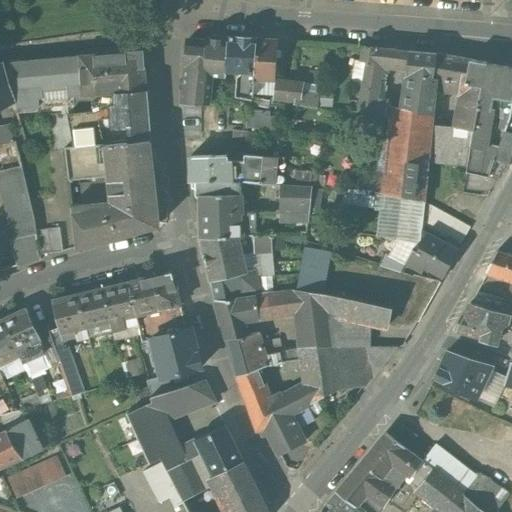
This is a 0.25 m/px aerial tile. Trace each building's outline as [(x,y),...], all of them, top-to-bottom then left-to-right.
[(227,37),(187,39),(182,104),(209,106),(211,75),(225,76),(226,70),(227,37)] [(257,39),(227,37),(226,70),(243,72),(237,79),(237,98),(253,101),(254,80),(257,39)] [(277,41),(257,39),(254,80),(274,82),(277,41)] [(409,52),(364,47),(363,62),(367,63),(363,98),(379,100),(381,87),(387,87),(389,65),(407,67),(409,52)] [(143,51),(4,64),(14,92),(16,102),(18,113),(37,111),(36,105),(39,105),(38,98),(74,95),(75,96),(92,95),(93,111),(96,110),(114,103),(113,92),(146,90),(143,51)] [(436,54),(409,52),(407,67),(407,75),(408,75),(404,109),(404,111),(432,115),(434,91),(435,76),(429,75),(436,54)] [(470,60),(436,54),(429,75),(435,76),(434,91),(458,94),(455,129),(473,132),(479,98),(480,86),(465,83),(470,60)] [(511,104),(511,68),(470,60),(465,83),(480,86),(479,98),(489,99),(487,110),(504,112),(511,113),(511,104)] [(3,63),(0,65),(0,110),(16,102),(14,92),(4,64),(3,63)] [(308,85),(298,84),(294,103),(293,106),(318,109),(321,73),(309,72),(308,85)] [(298,84),(285,81),(276,81),(274,100),(294,103),(298,84)] [(146,90),(113,92),(114,103),(96,110),(98,121),(110,119),(111,126),(150,123),(146,90)] [(473,132),(467,174),(487,178),(495,161),(488,158),(487,146),(484,110),(487,110),(489,99),(479,98),(473,132)] [(432,115),(404,111),(404,109),(391,107),(392,105),(362,103),(360,113),(395,114),(369,189),(378,191),(374,207),(388,210),(391,194),(402,196),(396,225),(378,223),(375,234),(420,243),(427,162),(431,126),(432,115)] [(247,106),(231,104),(231,113),(247,114),(247,106)] [(93,111),(69,112),(72,128),(99,125),(98,121),(96,110),(93,111)] [(504,112),(502,118),(499,118),(498,128),(505,128),(510,117),(511,113),(504,112)] [(267,115),(247,114),(247,129),(277,131),(278,120),(267,119),(267,115)] [(0,118),(0,144),(16,141),(11,126),(11,125),(3,127),(0,118)] [(21,124),(11,126),(16,141),(20,154),(27,153),(21,124)] [(444,128),(431,126),(427,162),(441,163),(444,128)] [(455,129),(444,128),(441,163),(457,165),(455,188),(464,189),(467,174),(473,132),(455,129)] [(511,135),(504,133),(500,147),(487,146),(488,158),(495,161),(508,165),(511,155),(511,135)] [(138,185),(154,183),(151,139),(65,146),(68,179),(111,174),(109,199),(84,202),(86,211),(139,190),(138,185)] [(279,158),(246,156),(246,161),(228,159),(228,155),(190,157),(191,182),(195,182),(196,182),(278,185),(279,158)] [(23,165),(1,171),(5,185),(26,180),(24,168),(23,165)] [(325,176),(314,176),(313,186),(325,187),(325,176)] [(26,180),(5,185),(10,209),(6,211),(10,223),(5,226),(18,264),(39,259),(38,257),(26,180)] [(196,182),(195,182),(195,194),(196,196),(198,198),(200,198),(201,238),(241,236),(256,235),(256,222),(291,222),(308,221),(313,186),(278,185),(196,182)] [(86,211),(84,202),(71,206),(76,246),(158,224),(154,183),(138,185),(139,190),(86,211)] [(308,221),(291,222),(291,234),(306,233),(308,221)] [(59,227),(36,229),(38,257),(62,250),(59,227)] [(256,235),(241,236),(244,252),(260,252),(261,271),(275,270),(272,241),(283,240),(283,234),(256,235)] [(458,250),(425,234),(417,251),(414,249),(406,264),(423,273),(425,268),(444,278),(458,250)] [(241,236),(201,238),(216,299),(262,295),(256,268),(247,270),(244,252),(241,236)] [(399,261),(386,254),(381,267),(394,271),(399,261)] [(511,260),(494,255),(485,274),(511,282),(511,260)] [(166,272),(127,282),(137,321),(142,341),(152,339),(164,335),(161,326),(157,327),(153,312),(181,305),(173,276),(166,272)] [(290,275),(279,277),(281,293),(298,292),(300,275),(290,277),(290,275)] [(127,282),(102,288),(110,322),(113,331),(127,327),(126,324),(137,321),(127,282)] [(102,288),(78,294),(87,328),(110,322),(102,288)] [(262,295),(216,299),(228,341),(249,336),(245,322),(298,314),(298,292),(281,293),(262,295)] [(394,308),(326,294),(298,292),(298,314),(302,347),(333,346),(342,347),(358,347),(367,347),(371,323),(390,327),(394,308)] [(78,294),(54,301),(59,328),(62,340),(64,340),(76,336),(75,331),(87,328),(78,294)] [(511,315),(470,304),(458,330),(483,337),(483,338),(497,342),(502,325),(509,323),(510,320),(511,315)] [(27,309),(3,319),(18,351),(23,363),(43,355),(45,354),(41,347),(43,346),(36,330),(27,309)] [(183,313),(167,317),(168,320),(160,322),(161,326),(164,335),(187,329),(183,313)] [(3,319),(0,320),(0,359),(18,351),(3,319)] [(50,332),(47,325),(36,330),(43,346),(41,347),(45,354),(43,355),(48,366),(60,361),(50,332)] [(85,392),(64,340),(62,340),(59,328),(50,332),(60,361),(72,396),(85,392)] [(164,335),(152,339),(155,353),(151,354),(154,367),(159,366),(161,376),(162,378),(168,376),(200,367),(201,368),(202,367),(198,353),(197,351),(191,328),(187,329),(164,335)] [(249,336),(228,341),(238,377),(260,369),(269,366),(287,361),(304,358),(302,347),(281,352),(266,355),(264,346),(261,333),(249,336)] [(273,345),(264,346),(266,355),(281,352),(280,346),(274,347),(273,345)] [(333,346),(302,347),(304,358),(308,382),(319,400),(340,390),(339,383),(336,362),(344,362),(342,347),(333,346)] [(358,347),(342,347),(344,362),(336,362),(339,383),(368,384),(396,347),(367,347),(358,347)] [(491,366),(448,352),(433,380),(476,399),(491,366)] [(130,376),(144,372),(141,360),(127,364),(130,376)] [(511,363),(510,363),(503,387),(511,389),(511,363)] [(260,369),(238,377),(243,393),(258,432),(268,427),(282,455),(306,442),(291,415),(319,400),(308,382),(269,402),(260,369)] [(161,376),(147,380),(149,387),(137,390),(141,407),(154,402),(152,398),(152,396),(172,390),(168,376),(162,378),(161,376)] [(210,489),(187,444),(181,448),(177,440),(170,437),(162,421),(213,400),(204,380),(152,398),(154,402),(141,407),(129,413),(152,460),(162,455),(184,500),(210,489)] [(29,419),(6,430),(23,458),(43,449),(29,419)] [(0,469),(23,458),(6,430),(1,422),(0,422),(0,469)] [(225,425),(197,439),(215,476),(243,461),(225,425)] [(386,433),(338,492),(356,506),(368,493),(387,506),(407,474),(413,477),(424,462),(404,447),(407,444),(403,441),(400,444),(386,433)] [(59,454),(9,477),(19,498),(69,474),(59,454)] [(243,461),(215,476),(232,511),(266,511),(267,510),(266,510),(243,461)] [(164,462),(144,472),(160,504),(171,498),(180,494),(164,462)] [(492,511),(435,469),(419,487),(449,511),(492,511)] [(338,492),(322,511),(352,511),(357,506),(356,506),(338,492)] [(180,494),(171,498),(176,508),(185,503),(180,494)]
